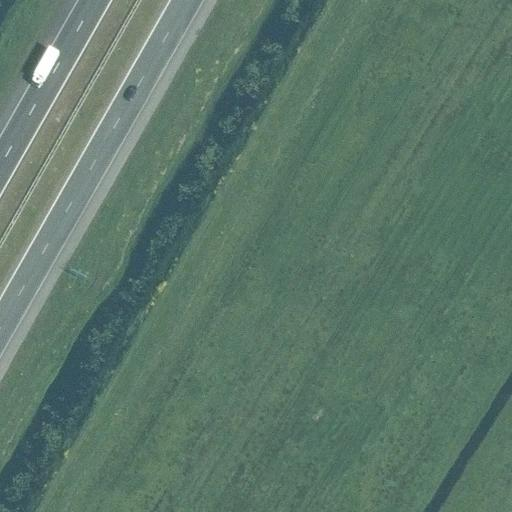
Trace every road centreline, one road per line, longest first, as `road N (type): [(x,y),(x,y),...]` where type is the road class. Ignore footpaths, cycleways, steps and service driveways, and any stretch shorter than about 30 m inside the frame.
road 1 (motorway): [(0,329),(187,0)]
road 2 (motorway): [(93,0),(0,164)]
